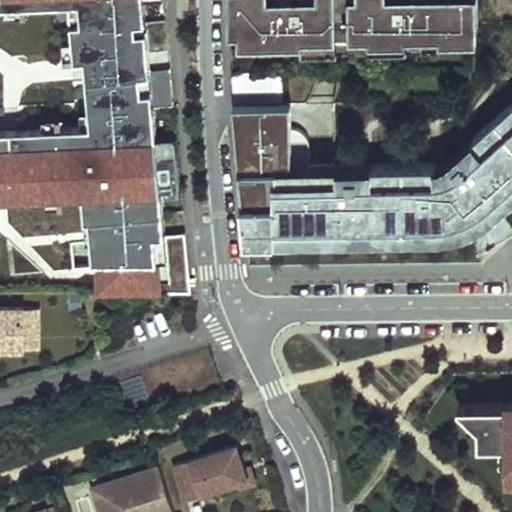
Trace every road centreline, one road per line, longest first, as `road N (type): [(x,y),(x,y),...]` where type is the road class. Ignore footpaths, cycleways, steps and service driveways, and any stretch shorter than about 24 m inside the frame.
road 1 (residential): [(215,0),(226,257),(241,319)]
road 2 (residential): [(511,308),(287,311),(241,319)]
road 3 (residential): [(241,319),(0,401)]
road 4 (residential): [(319,511),(314,468),(241,319)]
